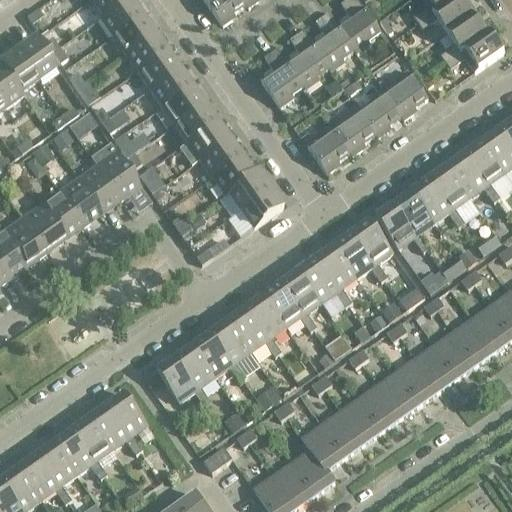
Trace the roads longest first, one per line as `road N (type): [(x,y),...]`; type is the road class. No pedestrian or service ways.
road 1 (residential): [(0,330),(159,220),(208,291)]
road 2 (residential): [(208,291),(0,436)]
road 3 (residential): [(511,80),(315,222)]
road 4 (residential): [(209,55),(315,222)]
road 5 (residential): [(354,511),(511,400)]
road 6 (residential): [(315,222),(208,291)]
